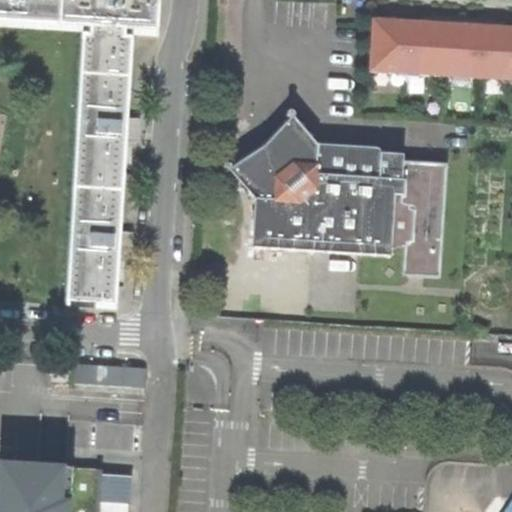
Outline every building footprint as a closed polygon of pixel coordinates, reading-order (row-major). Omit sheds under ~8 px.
[(80,42),(63,308),(111,311),(115,256),(124,256),(125,247),(125,236),(116,235),(122,142),(132,143),(132,132),(133,122),(123,121),(128,45),(122,45),(122,35),(153,37),(155,0),(0,0),(0,26),(87,33),(87,42),(80,42)] [(371,25),(368,74),(511,83),(511,33),(507,33),(493,32),(493,24),(460,22),(428,20),(427,28),(416,28),(385,26),(371,25)] [(254,200),(251,248),(390,258),(391,250),(404,246),(403,264),(403,277),(423,278),(441,278),(445,191),(445,178),(446,165),(431,164),(404,162),(403,157),(381,155),(380,151),(377,150),(321,146),(317,146),(307,131),(294,119),(294,117),(294,115),(293,113),(291,112),(290,112),(288,113),(287,115),(287,117),(288,118),(289,119),(290,120),(280,130),(273,142),(265,149),(257,156),(241,162),(231,168),(230,166),(228,165),(226,165),(225,166),(224,167),(223,168),(223,169),(224,171),(224,172),(226,173),(227,173),(228,173),(230,172),(233,176),(237,176),(251,191),(251,196),(254,200)] [(81,384),(148,383),(148,366),(80,367),(81,384)] [(68,511),(74,459),(0,460),(0,511),(68,511)] [(97,501),(96,511),(127,511),(128,503),(97,501)]
